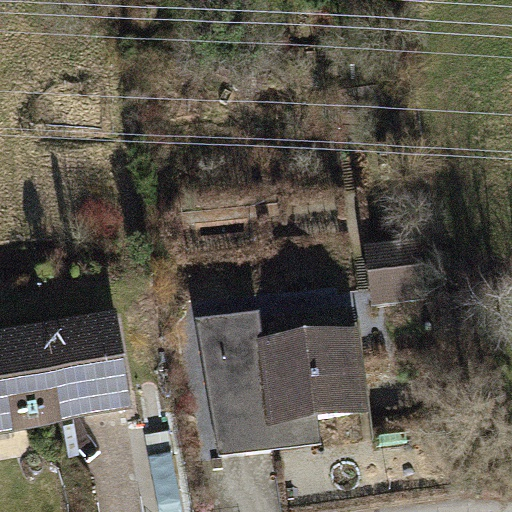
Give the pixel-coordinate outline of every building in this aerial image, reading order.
[(371,255),(377,304),(420,299),(414,249),(371,255)] [(464,299),(444,300),(446,330),(466,329),(464,299)] [(259,318),(216,324),(225,401),(266,396),(270,425),(317,419),(361,414),(352,338),(263,348),(259,318)] [(225,401),(216,324),(198,325),(224,460),(320,448),(317,419),(270,425),(266,396),(225,401)] [(113,326),(0,345),(0,425),(31,421),(32,427),(39,426),(38,424),(127,409),(113,326)]
